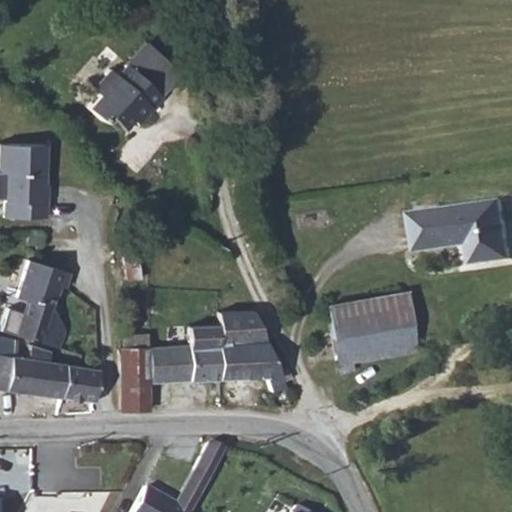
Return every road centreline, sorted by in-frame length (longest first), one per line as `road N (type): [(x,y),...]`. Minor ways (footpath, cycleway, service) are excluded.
road 1 (residential): [(307,440),(252,429),(0,436)]
road 2 (track): [(307,440),(407,404),(511,390)]
road 3 (unclassified): [(307,440),(314,412),(305,383),(250,280)]
